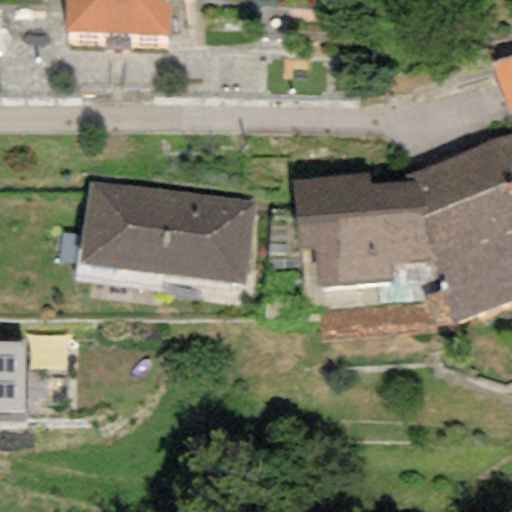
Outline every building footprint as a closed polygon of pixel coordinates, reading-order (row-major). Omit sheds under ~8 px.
[(159,0),(77,0),(76,35),(159,37),(159,0)] [(511,55),(491,62),(507,112),(511,109),(511,55)] [(419,183),(421,221),(510,185),(511,187),(511,135),(488,142),(408,174),(406,184),(419,183)] [(370,174),(290,180),(298,251),(312,249),(316,288),(390,288),(391,267),(435,265),(421,221),(419,183),(406,184),(373,184),(370,174)] [(255,203),(87,182),(77,264),(245,285),(255,203)] [(511,187),(510,185),(421,221),(435,265),(444,292),(454,323),(511,300),(511,187)] [(425,302),(321,314),(320,343),(440,330),(454,323),(444,292),(427,295),(425,302)] [(22,340),(0,339),(0,417),(23,417),(22,340)]
